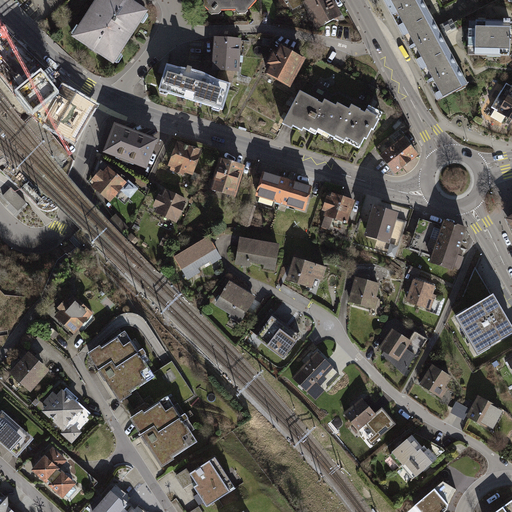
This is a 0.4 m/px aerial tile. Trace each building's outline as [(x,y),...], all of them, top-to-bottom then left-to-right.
[(134,0),(96,0),(73,37),(111,62),(128,36),(146,8),(134,0)] [(256,2),(252,0),(202,0),(204,8),(214,16),(218,15),(222,11),(234,12),(236,16),(243,15),(256,2)] [(317,29),(340,15),(331,0),(287,0),(292,9),(303,3),(317,29)] [(381,0),(404,40),(436,101),(468,84),(436,23),(423,0),(381,0)] [(476,21),(468,20),(468,55),(510,56),(511,18),(504,18),(504,20),(476,19),(476,21)] [(41,72),(44,68),(0,24),(0,67),(19,90),(41,72)] [(240,36),(213,35),(212,53),(239,54),(240,36)] [(268,65),(264,73),(288,85),(303,54),(278,43),(275,50),(271,47),(263,63),(268,65)] [(239,54),(212,53),(211,67),(238,70),(239,54)] [(183,64),(164,61),(156,88),(222,108),(229,79),(213,75),(202,69),(189,66),(188,62),(184,62),(183,64)] [(41,72),(19,90),(34,109),(56,91),(41,72)] [(511,86),(506,83),(491,108),(511,120),(511,86)] [(321,99),(298,88),(282,122),(289,125),(291,122),(314,133),(316,128),(344,141),(345,138),(363,147),(379,115),(350,101),(347,108),(322,96),(321,99)] [(65,90),(46,126),(71,140),(91,104),(65,90)] [(156,139),(116,123),(105,151),(145,167),(156,139)] [(379,152),(394,171),(418,153),(402,133),(379,152)] [(184,169),(192,172),(201,149),(175,139),(167,162),(175,165),(173,171),(182,174),(184,169)] [(219,155),(208,186),(234,195),(244,163),(219,155)] [(92,181),(89,184),(109,201),(114,196),(125,204),(138,187),(128,178),(126,181),(107,165),(102,170),(99,167),(90,179),(92,181)] [(261,169),(254,194),(280,202),(287,177),(261,169)] [(201,175),(193,172),(190,179),(198,182),(201,175)] [(311,184),(287,177),(280,202),(303,210),(311,184)] [(155,206),(153,211),(176,222),(187,197),(164,187),(161,194),(158,192),(152,205),(155,206)] [(11,188),(3,196),(18,211),(26,203),(11,188)] [(322,210),(318,225),(347,236),(351,223),(347,222),(354,198),(330,190),(329,194),(326,193),(321,209),(322,210)] [(256,205),(245,201),(239,224),(250,228),(256,205)] [(372,202),(363,233),(388,240),(398,210),(372,202)] [(132,230),(116,214),(110,219),(126,235),(132,230)] [(429,258),(440,223),(419,217),(408,251),(429,258)] [(458,248),(465,226),(442,219),(440,223),(429,258),(428,260),(452,270),(453,267),(460,270),(464,257),(462,255),(464,250),(458,248)] [(207,234),(172,258),(186,278),(221,254),(207,234)] [(279,242),(239,235),(235,264),(250,266),(250,262),(263,264),(262,268),(275,270),(279,242)] [(293,256),(285,280),(312,288),(315,277),(322,279),(327,266),(293,256)] [(422,270),(411,265),(408,271),(418,276),(422,270)] [(380,282),(354,275),(348,301),(375,308),(378,297),(376,296),(380,282)] [(436,284),(413,278),(405,300),(431,309),(436,294),(433,293),(436,284)] [(255,297),(230,283),(218,306),(243,319),(255,297)] [(511,323),(493,291),(454,314),(477,355),(511,334),(511,323)] [(55,315),(75,333),(94,311),(73,293),(69,297),(67,295),(58,306),(60,308),(55,315)] [(300,336),(271,314),(257,336),(284,356),(300,336)] [(410,338),(391,327),(378,350),(404,374),(415,354),(407,348),(410,342),(421,349),(428,338),(415,330),(410,338)] [(124,329),(88,353),(119,399),(153,377),(124,329)] [(50,368),(29,349),(9,372),(31,391),(50,368)] [(333,366),(317,350),(291,376),(308,392),(314,398),(323,389),(317,383),(333,366)] [(432,363),(419,384),(442,398),(448,388),(446,387),(452,376),(432,363)] [(47,404),(42,409),(64,430),(61,433),(72,444),(82,432),(74,424),(86,408),(62,387),(57,393),(53,390),(44,401),(47,404)] [(478,394),(466,416),(490,428),(496,418),(493,417),(499,406),(478,394)] [(363,395),(346,410),(364,431),(372,424),(369,420),(378,412),(363,395)] [(166,397),(129,420),(158,467),(196,444),(166,397)] [(457,400),(451,411),(463,417),(469,406),(457,400)] [(3,409),(0,411),(0,443),(17,458),(35,436),(3,409)] [(429,450),(413,432),(389,451),(411,479),(441,454),(435,446),(429,450)] [(72,456),(53,440),(29,468),(64,497),(78,481),(62,468),(72,456)] [(213,455),(188,471),(186,467),(173,476),(182,489),(191,483),(207,506),(236,488),(213,455)] [(456,489),(443,481),(415,505),(420,511),(439,511),(448,505),(452,497),(456,489)] [(124,511),(135,499),(115,483),(91,511),(124,511)] [(8,494),(0,494),(0,511),(25,511),(25,510),(16,510),(9,504),(8,494)] [(511,511),(511,498),(492,511),(511,511)]
